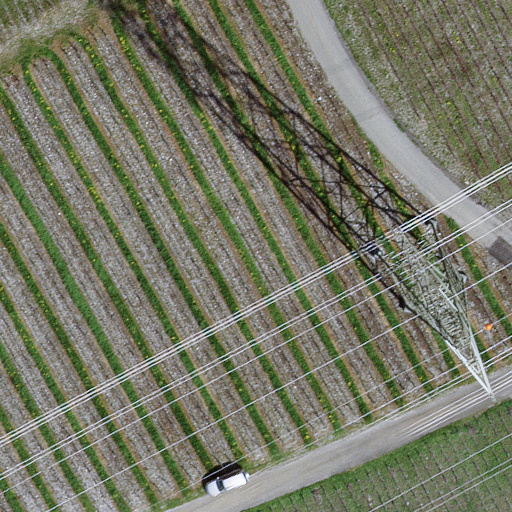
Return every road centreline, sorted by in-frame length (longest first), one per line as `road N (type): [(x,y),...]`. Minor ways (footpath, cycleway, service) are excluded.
road 1 (unclassified): [(511,382),(196,511)]
road 2 (unclassified): [(317,0),(378,134),(511,253)]
